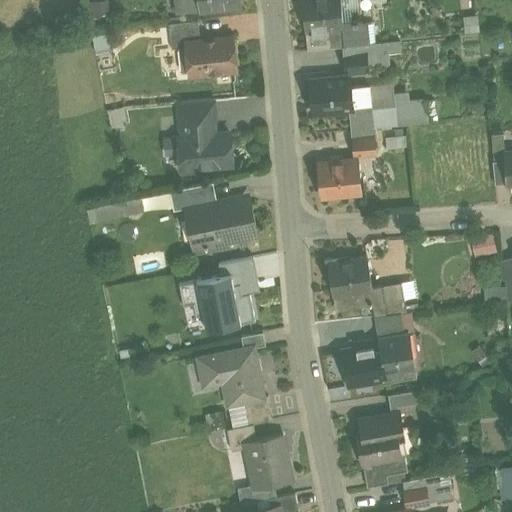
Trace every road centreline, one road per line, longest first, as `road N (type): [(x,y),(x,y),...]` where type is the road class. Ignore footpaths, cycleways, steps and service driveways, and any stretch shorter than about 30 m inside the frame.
road 1 (residential): [(336,511),(292,228)]
road 2 (residential): [(292,228),(272,0)]
road 3 (residential): [(292,228),(511,216)]
